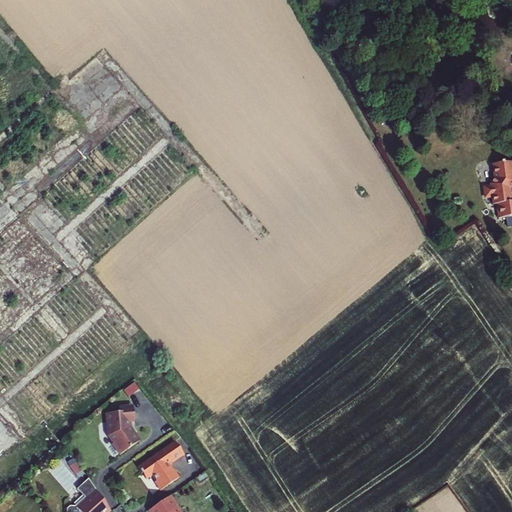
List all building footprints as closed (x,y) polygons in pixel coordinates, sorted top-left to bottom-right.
[(316,0),(315,3),(337,12),(342,0),(316,0)] [(511,162),(491,164),(492,178),(485,186),(480,187),(481,197),(487,197),(488,197),(489,202),(491,204),(492,204),(493,219),(511,216),(511,202),(508,203),(507,190),(511,184),(511,162)] [(134,383),(126,390),(130,395),(138,388),(134,383)] [(112,444),(119,455),(139,441),(131,430),(129,430),(128,428),(127,422),(134,421),(133,406),(118,408),(119,413),(106,414),(108,436),(113,443),(112,444)] [(184,454),(175,442),(138,467),(146,479),(152,475),(156,481),(155,482),(161,490),(179,478),(173,469),(172,470),(169,465),(184,454)] [(106,511),(109,510),(88,479),(77,490),(85,498),(75,507),(70,507),(67,509),(66,511),(106,511)] [(170,496),(148,511),(179,511),(174,503),(175,503),(170,496)]
